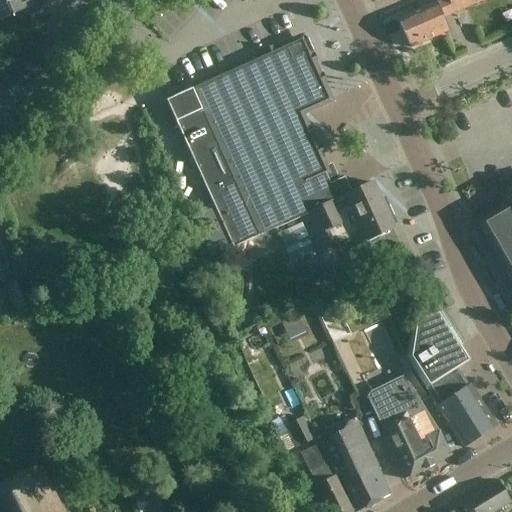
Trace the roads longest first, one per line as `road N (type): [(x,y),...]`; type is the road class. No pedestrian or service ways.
road 1 (residential): [(511,364),(473,302),(394,109)]
road 2 (residential): [(0,136),(81,4)]
road 3 (residential): [(394,109),(511,56)]
road 4 (tertiary): [(407,511),(511,449)]
